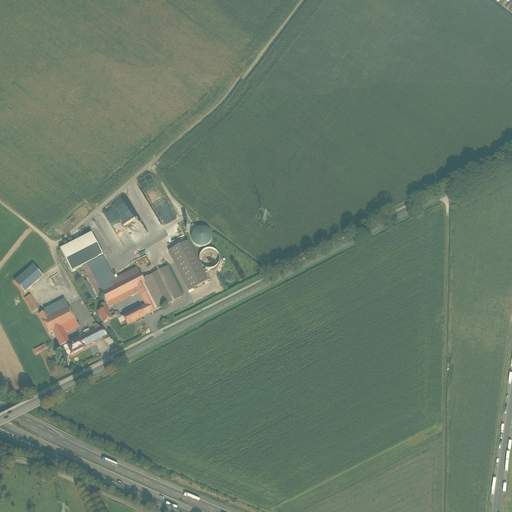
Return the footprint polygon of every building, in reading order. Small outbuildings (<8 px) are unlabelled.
[(198,229),(195,230),(193,233),(191,236),(191,240),(192,243),(194,246),(197,248),(201,249),(204,249),(207,247),(210,245),(211,241),(212,238),(211,234),(209,231),(206,229),(202,228),(198,229)] [(91,236),(60,252),(71,275),(82,269),(102,259),(103,259),(91,236)] [(188,244),(168,254),(188,293),(208,283),(188,244)] [(218,256),(216,253),(213,251),(209,251),(206,251),(203,253),(201,256),(199,259),(199,262),(200,266),(203,268),(206,270),(209,271),(212,270),(216,269),(218,266),(219,263),(219,259),(218,256)] [(102,259),(82,269),(98,300),(103,298),(99,290),(105,287),(114,282),(102,259)] [(33,268),(15,284),(24,295),(43,279),(33,268)] [(182,299),(166,269),(160,272),(175,302),(182,299)] [(114,282),(105,287),(113,302),(145,286),(142,281),(137,270),(114,282)] [(170,304),(155,274),(150,277),(166,307),(170,304)] [(166,307),(150,277),(142,281),(145,286),(158,311),(166,307)] [(88,283),(85,285),(93,302),(96,300),(88,283)] [(145,286),(113,302),(114,306),(138,294),(149,315),(158,311),(145,286)] [(114,306),(113,302),(105,287),(99,290),(103,298),(105,301),(104,301),(112,318),(120,318),(114,306)] [(39,311),(31,297),(24,301),(32,315),(39,311)] [(64,301),(44,312),(45,314),(48,320),(68,309),(64,301)] [(112,321),(105,306),(99,309),(101,313),(97,315),(103,326),(112,321)] [(137,310),(123,318),(127,327),(144,318),(139,309),(138,308),(137,309),(137,310)] [(68,309),(48,320),(45,314),(39,317),(48,335),(52,333),(75,322),(68,309)] [(77,327),(75,322),(52,333),(59,349),(65,346),(68,344),(64,336),(68,334),(67,332),(77,327)] [(84,349),(100,341),(107,337),(99,330),(95,332),(81,339),(79,339),(78,338),(76,339),(77,341),(82,349),(83,348),(84,349)] [(77,341),(66,347),(68,351),(71,356),(84,349),(83,348),(82,349),(77,341)] [(65,346),(59,349),(62,354),(68,351),(66,347),(65,346)] [(44,347),(35,352),(37,355),(37,356),(46,351),(44,347)]
